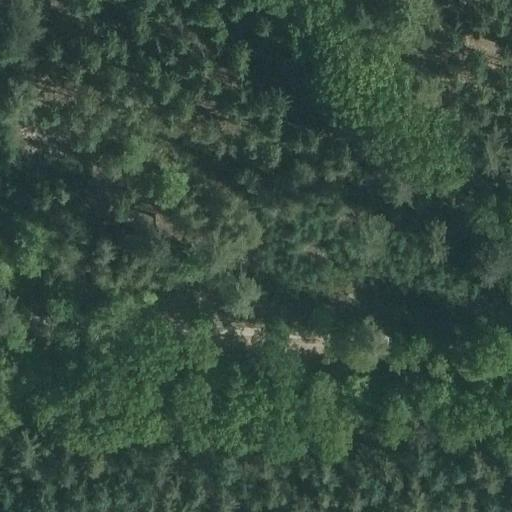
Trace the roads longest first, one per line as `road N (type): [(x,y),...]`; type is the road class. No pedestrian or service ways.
road 1 (track): [(511,356),(0,330)]
road 2 (track): [(315,0),(511,217)]
